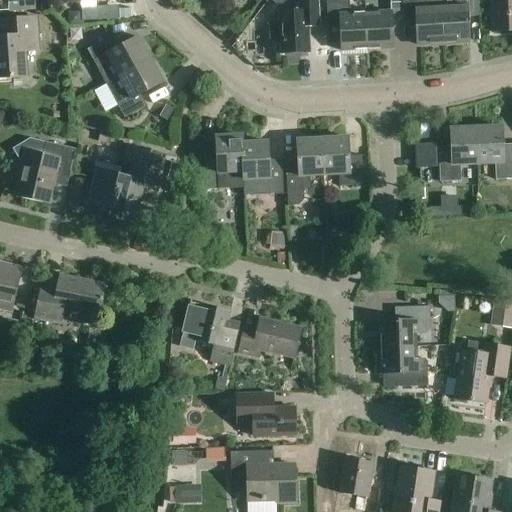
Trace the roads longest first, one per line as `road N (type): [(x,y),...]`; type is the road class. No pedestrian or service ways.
road 1 (residential): [(0,232),(165,269),(194,258),(340,293)]
road 2 (residential): [(340,293),(345,383),(354,407),(391,418),(411,437),(494,450),(511,442)]
road 3 (residential): [(383,100),(262,96),(158,0)]
road 4 (residential): [(340,293),(384,225),(383,100)]
road 5 (residential): [(511,75),(383,100)]
